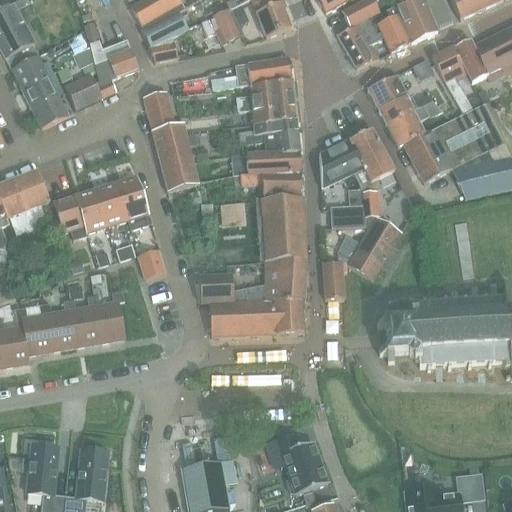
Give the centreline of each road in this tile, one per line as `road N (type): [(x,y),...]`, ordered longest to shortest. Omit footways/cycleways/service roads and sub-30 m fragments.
road 1 (residential): [(190,359),(196,331),(130,119)]
road 2 (residential): [(308,355),(316,347),(311,158)]
road 3 (residential): [(456,197),(419,208),(355,86)]
road 4 (residential): [(151,78),(316,42)]
road 5 (residential): [(350,511),(311,391),(308,355)]
road 6 (residential): [(0,403),(157,378)]
road 7 (residential): [(157,511),(153,464),(164,406),(157,378)]
